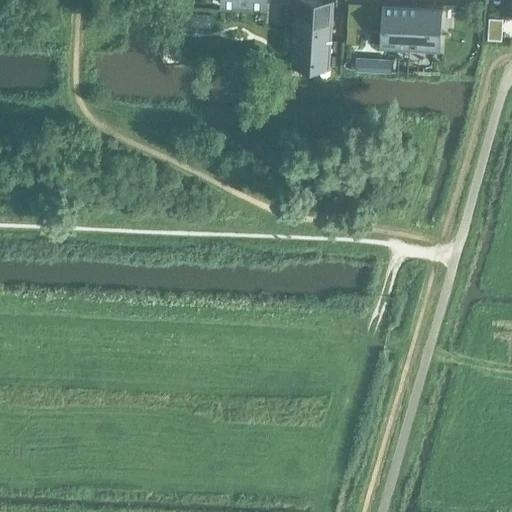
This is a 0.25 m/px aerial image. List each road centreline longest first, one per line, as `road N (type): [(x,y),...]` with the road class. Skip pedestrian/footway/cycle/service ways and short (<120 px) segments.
road 1 (unknown): [(366,511),(444,257)]
road 2 (unknown): [(449,242),(486,84),(496,61),(511,56)]
road 3 (track): [(372,338),(320,511)]
